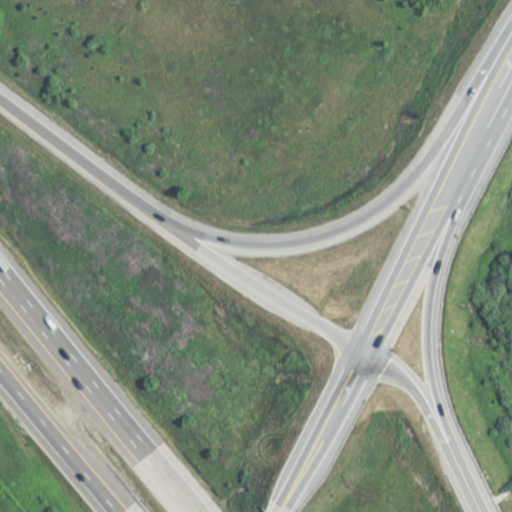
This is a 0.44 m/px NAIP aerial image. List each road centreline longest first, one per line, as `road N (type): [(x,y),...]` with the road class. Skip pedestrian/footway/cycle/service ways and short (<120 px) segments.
road 1 (motorway): [(480,71),(412,176),(344,221),(250,233),(198,227),(139,207)]
road 2 (motorway): [(194,511),(0,277)]
road 3 (motorway): [(460,469),(427,365),(435,265),(455,186)]
road 4 (motorway): [(365,346),(139,207)]
road 5 (primary): [(277,511),(365,346)]
road 6 (motorway): [(0,366),(118,511)]
road 7 (primary): [(365,346),(455,186)]
road 8 (motorway): [(139,207),(0,98)]
road 9 (motorway): [(460,469),(414,384),(365,346)]
road 10 (primary): [(455,186),(511,76)]
